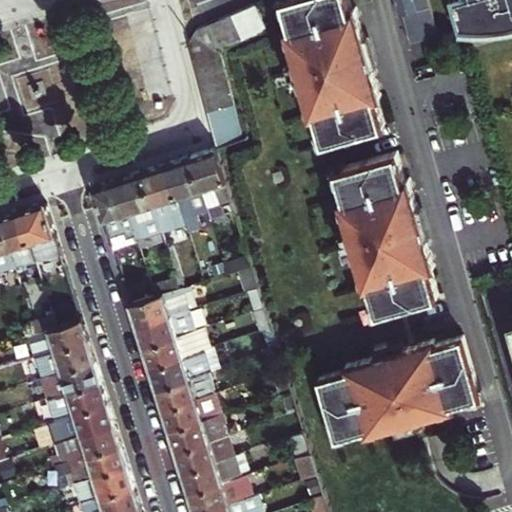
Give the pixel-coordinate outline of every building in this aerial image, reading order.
[(346,0),(280,0),(288,25),(284,26),(290,51),(288,51),(289,56),(298,86),(299,90),(301,89),(308,114),(312,113),(320,141),(381,124),(374,96),(378,95),(370,65),(362,37),(353,7),(349,8),(346,0)] [(400,14),(428,6),(425,0),(392,0),(397,15),(400,14)] [(511,0),(448,0),(457,30),(482,31),(508,28),(511,26),(511,0)] [(265,29),(255,3),(244,8),(253,34),(265,29)] [(428,6),(400,14),(404,28),(432,21),(428,6)] [(253,34),(244,8),(231,14),(240,40),(253,34)] [(217,20),(228,45),(240,40),(231,14),(217,20)] [(223,53),(228,45),(217,20),(198,28),(223,53)] [(436,35),(432,21),(404,28),(408,43),(436,35)] [(194,61),(223,53),(198,28),(190,45),(194,61)] [(370,65),(375,64),(367,35),(362,37),(370,65)] [(194,61),(197,73),(226,66),(223,53),(194,61)] [(284,57),(292,87),(298,86),(289,56),(284,57)] [(200,85),(229,78),(226,66),(197,73),(200,85)] [(200,85),(203,98),(232,90),(229,78),(200,85)] [(203,98),(207,111),(235,104),(232,90),(203,98)] [(207,111),(210,125),(239,117),(235,104),(207,111)] [(210,125),(215,145),(244,136),(239,117),(210,125)] [(215,145),(193,152),(204,188),(217,184),(223,202),(232,199),(215,145)] [(422,236),(414,208),(406,178),(402,179),(397,163),(394,151),(332,168),(340,196),(336,197),(343,222),(341,222),(342,227),(350,257),(351,261),(354,260),(361,285),(365,284),(372,312),(434,295),(426,267),(431,266),(422,236)] [(193,152),(167,161),(184,214),(195,211),(189,192),(204,188),(193,152)] [(184,214),(167,161),(142,169),(153,204),(168,199),(174,217),(184,214)] [(142,169),(118,176),(134,229),(144,226),(138,208),(153,204),(142,169)] [(118,176),(93,184),(110,236),(134,229),(118,176)] [(204,188),(209,206),(223,202),(217,184),(204,188)] [(209,206),(204,188),(189,192),(195,211),(209,206)] [(44,198),(20,206),(36,256),(38,261),(62,253),(44,198)] [(168,199),(153,204),(159,222),(174,217),(168,199)] [(138,208),(144,226),(149,225),(150,229),(160,226),(159,222),(153,204),(138,208)] [(20,206),(0,212),(0,216),(10,246),(15,259),(16,263),(36,256),(20,206)] [(414,208),(422,236),(428,234),(420,206),(414,208)] [(0,216),(0,263),(1,263),(0,260),(0,250),(10,246),(0,216)] [(337,228),(345,258),(350,257),(342,227),(337,228)] [(15,259),(10,246),(0,250),(0,260),(1,263),(15,259)] [(130,301),(137,324),(170,314),(165,297),(176,294),(174,288),(155,294),(130,301)] [(181,310),(176,294),(165,297),(170,314),(181,310)] [(181,310),(170,314),(175,330),(186,327),(181,310)] [(88,338),(81,314),(61,321),(38,328),(36,329),(38,335),(48,332),(53,349),(88,338)] [(137,324),(143,345),(188,332),(186,327),(175,330),(170,314),(137,324)] [(48,332),(38,335),(43,352),(53,349),(48,332)] [(188,332),(143,345),(150,366),(183,355),(179,341),(190,338),(188,332)] [(327,372),(315,376),(332,437),(360,429),(361,433),(386,426),(386,429),(391,428),(421,419),(425,418),(424,416),(449,409),(448,405),(476,397),(459,336),(431,343),(430,339),(400,347),(372,355),(342,363),(343,368),(327,372)] [(88,338),(53,349),(58,363),(48,366),(50,372),(94,357),(88,338)] [(194,352),(190,338),(179,341),(183,355),(194,352)] [(400,347),(398,342),(370,350),(372,355),(400,347)] [(150,366),(156,387),(200,373),(218,368),(211,347),(194,352),(183,355),(150,366)] [(58,363),(53,349),(43,352),(48,366),(58,363)] [(94,357),(50,372),(51,377),(61,374),(65,388),(100,377),(94,357)] [(200,373),(156,387),(163,407),(196,397),(192,383),(202,380),(200,373)] [(61,374),(51,377),(56,391),(65,388),(61,374)] [(100,377),(65,388),(71,405),(61,408),(63,414),(108,400),(100,377)] [(207,394),(202,380),(192,383),(196,397),(207,394)] [(71,405),(65,388),(56,391),(61,408),(71,405)] [(220,413),(213,392),(207,394),(196,397),(203,419),(213,415),(220,413)] [(163,407),(169,429),(203,419),(196,397),(163,407)] [(63,414),(65,420),(74,417),(79,432),(114,422),(108,400),(63,414)] [(169,429),(176,450),(209,439),(205,425),(215,422),(213,415),(203,419),(169,429)] [(74,417),(65,420),(70,435),(79,432),(74,417)] [(392,433),(422,425),(421,419),(391,428),(392,433)] [(58,460),(120,441),(114,422),(79,432),(70,435),(60,439),(63,451),(53,454),(55,461),(58,460)] [(220,436),(215,422),(205,425),(209,439),(220,436)] [(220,436),(209,439),(214,455),(225,452),(220,436)] [(176,450),(182,470),(226,456),(225,452),(214,455),(209,439),(176,450)] [(78,477),(127,462),(120,441),(58,460),(62,473),(76,469),(78,477)] [(182,470),(188,490),(222,480),(219,466),(228,463),(226,456),(182,470)] [(127,462),(78,477),(85,498),(134,483),(127,462)] [(232,477),(228,463),(219,466),(222,480),(232,477)] [(76,469),(62,473),(65,481),(78,477),(76,469)] [(188,490),(195,511),(255,493),(248,472),(232,477),(222,480),(188,490)] [(134,483),(85,498),(88,511),(115,511),(140,505),(134,483)] [(195,511),(267,511),(261,491),(255,493),(195,511)]
